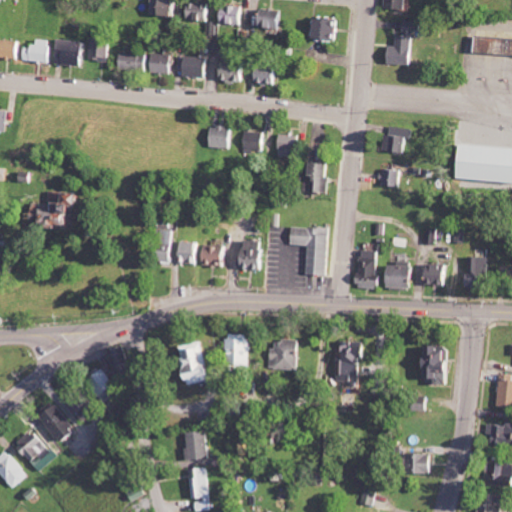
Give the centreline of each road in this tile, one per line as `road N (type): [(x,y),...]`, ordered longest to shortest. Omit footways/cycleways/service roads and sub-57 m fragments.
road 1 (primary): [(89,343),(227,299),(511,310)]
road 2 (residential): [(361,114),(0,81)]
road 3 (residential): [(341,302),(370,0)]
road 4 (residential): [(447,511),(468,423),(478,309)]
road 5 (residential): [(163,511),(137,322)]
